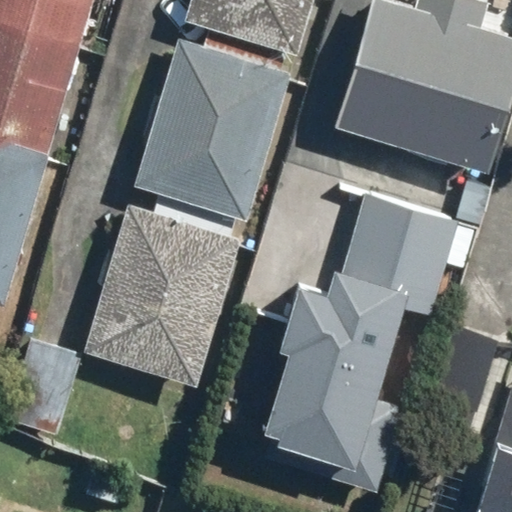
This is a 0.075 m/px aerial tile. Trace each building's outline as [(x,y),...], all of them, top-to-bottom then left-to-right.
[(0,0),(0,291),(6,293),(91,0),(0,0)] [(308,0),(184,0),(181,15),(294,48),(308,0)] [(368,0),(332,118),(486,165),(511,79),(511,28),(473,17),(477,0),(368,0)] [(288,64),(174,31),(131,178),(245,211),(288,64)] [(237,230),(123,198),(80,345),(194,377),(237,230)] [(302,264),(251,248),(232,312),(283,328),(302,264)] [(423,283),(327,254),(277,417),(326,432),(330,419),(366,430),(376,397),(388,400),(423,283)] [(493,329),(441,315),(421,393),(474,406),(493,329)] [(80,347),(29,330),(1,412),(52,430),(80,347)] [(511,511),(511,366),(506,364),(461,511),(511,511)]
